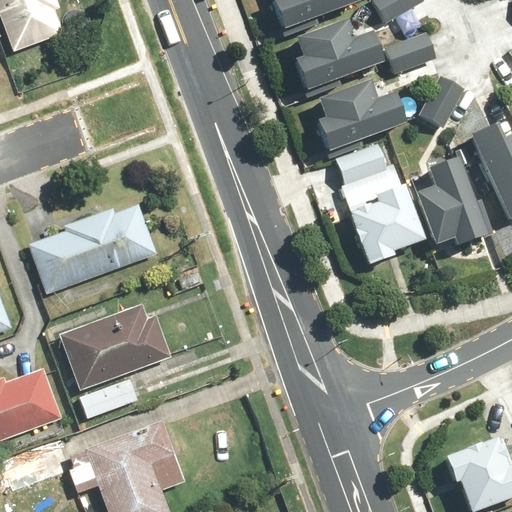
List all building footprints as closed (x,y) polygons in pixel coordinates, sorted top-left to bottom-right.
[(58,7),(55,0),(0,0),(0,35),(8,55),(60,35),(50,10),(58,7)] [(269,0),(271,3),(264,6),(275,36),(355,7),(352,0),(269,0)] [(417,0),(371,0),(368,2),(384,27),(420,4),(417,0)] [(298,63),(291,65),(302,95),(382,67),(370,35),(350,42),(344,25),(291,44),(298,63)] [(422,35),(383,50),(393,77),(433,62),(422,35)] [(432,76),(411,121),(442,136),(463,92),(432,76)] [(320,123),(314,126),(325,156),(405,127),(393,95),(373,103),(366,85),(314,104),(320,123)] [(489,126),(461,140),(503,228),(511,223),(511,133),(496,141),(489,126)] [(379,151),(334,165),(341,189),(386,176),(379,151)] [(454,244),(457,251),(487,239),(456,160),(424,172),(432,192),(415,199),(435,251),(454,244)] [(403,192),(343,216),(366,272),(391,262),(389,257),(423,243),(403,192)] [(155,259),(136,207),(113,216),(111,210),(61,228),(63,234),(25,248),(44,300),(155,259)] [(0,333),(12,329),(0,300),(0,333)] [(171,361),(154,314),(146,317),(142,306),(53,339),(74,397),(171,361)] [(7,383),(5,377),(0,378),(0,444),(62,419),(41,369),(7,383)] [(0,472),(8,496),(68,475),(76,499),(98,491),(105,511),(166,511),(160,494),(184,486),(161,420),(83,447),(80,437),(0,464),(0,472)] [(511,468),(501,438),(439,460),(449,490),(456,487),(464,511),(481,511),(511,501),(511,468)]
